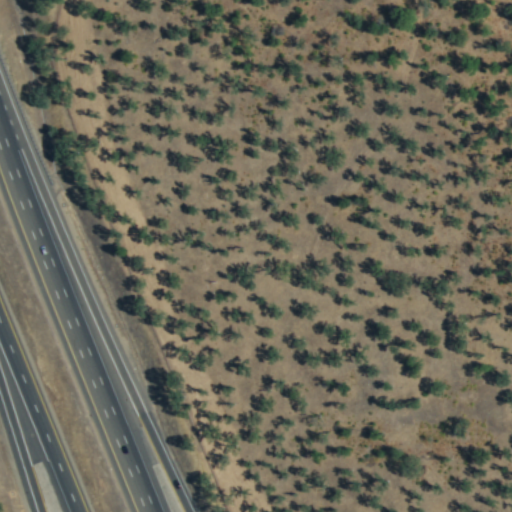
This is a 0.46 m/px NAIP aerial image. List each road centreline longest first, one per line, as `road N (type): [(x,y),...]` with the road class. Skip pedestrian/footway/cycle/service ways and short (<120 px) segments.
road 1 (motorway): [(194,511),(0,97)]
road 2 (motorway): [(158,511),(0,119)]
road 3 (motorway): [(0,315),(80,511)]
road 4 (motorway): [(0,374),(44,511)]
